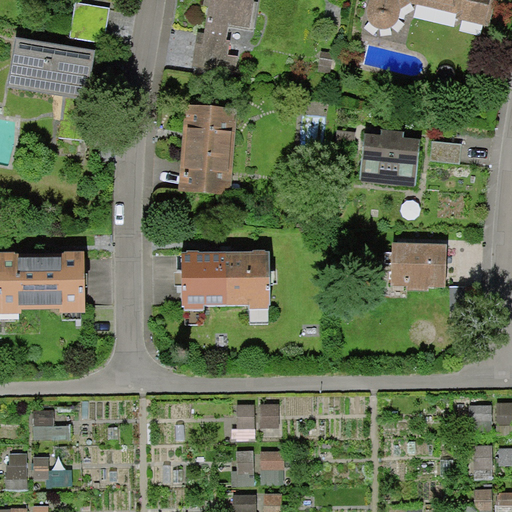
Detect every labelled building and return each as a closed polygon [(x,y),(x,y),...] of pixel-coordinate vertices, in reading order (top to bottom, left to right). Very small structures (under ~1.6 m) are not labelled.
[(262,0),(213,0),(207,37),(200,35),(195,64),(230,70),(234,47),(229,44),(232,29),(256,34),(262,0)] [(371,0),(368,16),(372,23),(379,28),(389,28),(397,22),(401,9),(410,3),(456,14),(455,19),(489,27),(494,0),(371,0)] [(99,53),(20,43),(13,92),(93,102),(99,53)] [(238,112),(188,108),(183,191),(233,195),(238,112)] [(422,142),(368,135),(361,182),(416,189),(422,142)] [(450,248),(396,245),(394,290),(448,293),(450,248)] [(88,251),(0,252),(0,319),(89,317),(88,251)] [(272,255),(188,255),(187,309),(272,309),(272,255)] [(278,404),(260,404),(260,429),(278,429),(278,404)] [(511,404),(497,404),(497,437),(511,436),(511,404)] [(254,406),(236,407),(237,430),(231,430),(231,443),(255,443),(254,406)] [(491,406),(469,406),(469,436),(492,436),(491,406)] [(53,411),(33,411),(33,428),(53,428),(53,411)] [(491,448),(474,449),(475,482),(493,481),(491,448)] [(511,448),(499,449),(499,467),(511,467),(511,448)] [(253,452),(236,453),(237,472),(231,473),(232,488),(255,486),(253,452)] [(284,453),(260,453),(260,487),(284,487),(284,453)] [(26,455),(8,455),(9,467),(4,467),(5,490),(27,489),(26,455)] [(47,459),(33,459),(34,481),(48,480),(47,459)] [(491,511),(491,490),(474,490),(474,511),(491,511)] [(511,492),(496,494),(497,507),(511,505),(511,492)] [(281,511),(281,494),(263,495),(263,511),(281,511)] [(256,511),(256,496),(232,497),(232,511),(256,511)]
